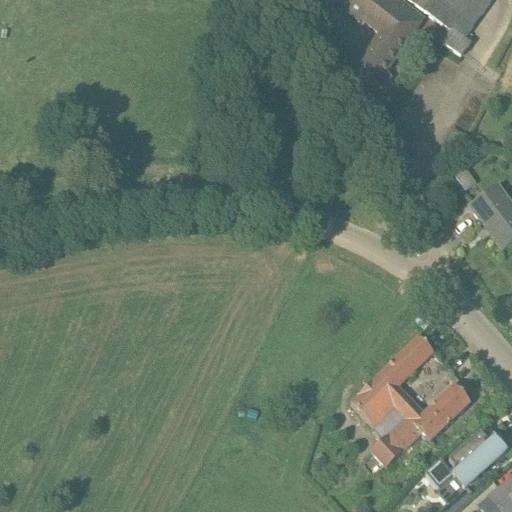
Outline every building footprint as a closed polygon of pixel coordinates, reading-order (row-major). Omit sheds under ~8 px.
[(423,20),(395,0),(334,0),(331,6),(358,25),(362,21),(384,37),(360,73),(380,92),(391,81),(385,75),(423,20)] [(400,0),(426,17),(451,35),(452,34),(463,43),(491,4),(485,0),(400,0)] [(452,34),(451,35),(442,47),(460,60),(470,47),(463,43),(452,34)] [(465,173),(455,181),(465,194),(475,186),(465,173)] [(511,246),(511,210),(497,191),(470,211),(502,254),(511,246)] [(415,322),(424,331),(430,324),(421,316),(415,322)] [(429,446),(469,408),(453,391),(424,419),(397,391),(433,356),(417,341),(350,406),(373,431),(384,442),(371,454),(385,470),(420,436),(429,446)] [(454,473),(448,477),(439,466),(425,478),(438,493),(452,481),(464,494),(503,461),(507,465),(506,465),(506,466),(508,464),(504,460),(505,459),(495,447),(502,440),(498,435),(497,435),(500,440),(494,446),(493,445),(485,452),(483,448),(485,446),(479,439),(448,466),(454,473)] [(478,511),(511,511),(511,485),(488,504),(478,511)]
